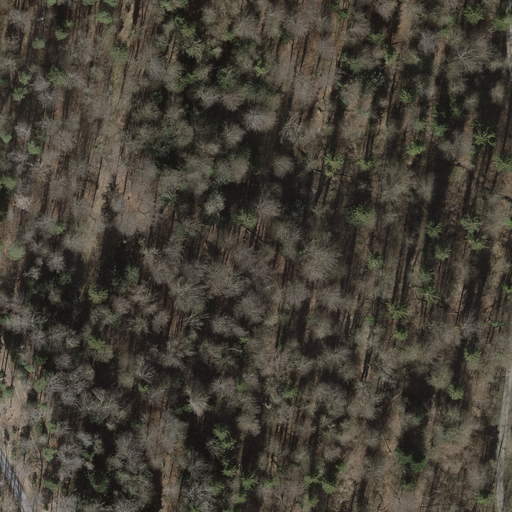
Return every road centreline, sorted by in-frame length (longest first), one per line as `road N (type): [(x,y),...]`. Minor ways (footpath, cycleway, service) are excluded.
road 1 (track): [(475,511),(390,414),(347,246),(329,215),(317,105),(339,0)]
road 2 (track): [(157,511),(82,313),(134,0)]
road 3 (track): [(501,511),(495,489),(511,328)]
road 4 (track): [(111,142),(132,91),(173,42),(194,0)]
